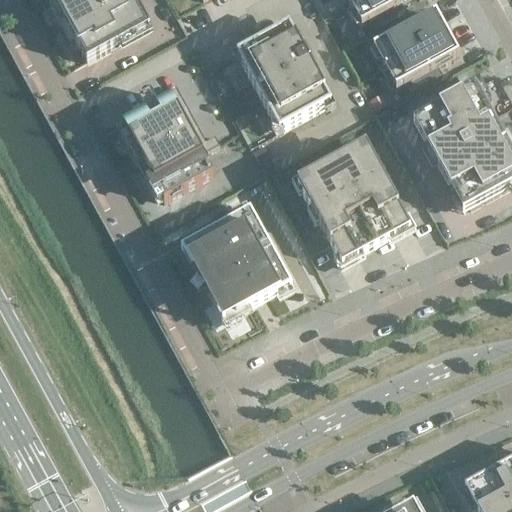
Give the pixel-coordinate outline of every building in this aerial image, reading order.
[(131,0),(49,0),(86,67),(149,32),(131,0)] [(346,0),(351,9),(350,9),(351,11),(352,11),(362,29),(360,30),(361,32),(372,26),(376,34),(408,17),(403,9),(419,0),(346,0)] [(415,30),(410,21),(379,39),(383,47),(373,53),(374,55),(376,54),(385,72),(384,73),(386,75),(387,74),(396,92),(394,93),(396,95),(406,89),(410,96),(441,79),(438,72),(458,61),(435,19),(415,30)] [(241,58),(245,66),(241,68),(274,129),(278,127),(283,135),(331,109),(289,31),(241,58)] [(176,92),(167,97),(170,103),(171,105),(180,100),(176,92)] [(511,190),(511,158),(476,93),(413,127),(462,218),(469,214),(511,190)] [(229,113),(239,108),(234,97),(223,102),(229,113)] [(380,98),(370,104),(375,115),(386,109),(380,98)] [(180,100),(171,105),(176,113),(185,108),(180,100)] [(170,103),(121,130),(163,207),(212,181),(201,160),(196,151),(194,146),(189,138),(185,130),(180,121),(176,113),(171,105),(170,103)] [(185,108),(176,113),(180,121),(189,116),(185,108)] [(239,108),(229,113),(235,124),(245,118),(239,108)] [(189,116),(180,121),(185,130),(194,125),(189,116)] [(194,125),(185,130),(189,138),(198,133),(194,125)] [(198,133),(189,138),(194,146),(203,141),(198,133)] [(213,142),(204,147),(209,156),(218,151),(213,142)] [(204,147),(196,151),(201,160),(209,156),(204,147)] [(264,152),(252,158),(259,169),(270,163),(264,152)] [(342,271),(410,234),(365,153),(297,190),(342,271)] [(270,163),(259,169),(264,180),(276,173),(270,163)] [(250,216),(187,250),(229,327),(291,292),(250,216)] [(511,511),(511,468),(464,495),(473,511),(511,511)]
